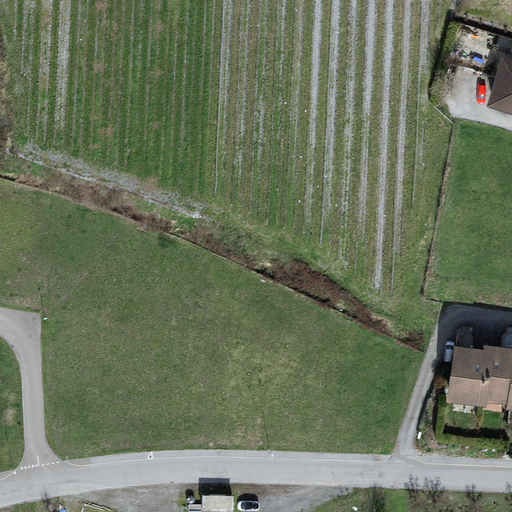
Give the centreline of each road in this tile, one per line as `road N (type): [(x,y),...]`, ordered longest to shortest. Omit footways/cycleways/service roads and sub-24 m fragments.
road 1 (residential): [(42,485),(219,469),(511,479)]
road 2 (residential): [(0,321),(19,332),(33,365),(42,485)]
